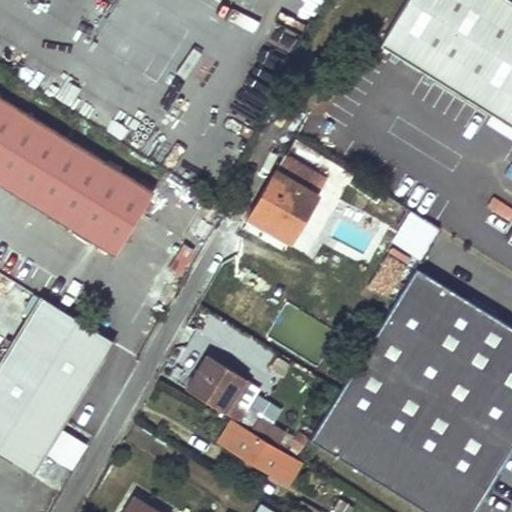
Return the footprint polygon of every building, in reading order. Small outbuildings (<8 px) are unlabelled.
[(511,0),(406,0),(380,43),(511,124),(511,226),(504,239),(511,243),(511,0)] [(0,99),(0,188),(110,257),(150,193),(0,99)] [(327,177),(286,153),(249,216),(291,240),(327,177)] [(335,238),(366,250),(372,235),(341,223),(335,238)] [(404,265),(386,255),(369,285),(387,295),(404,265)] [(511,329),(412,268),(306,440),(422,511),(469,511),(509,447),(508,439),(511,433),(511,329)] [(112,345),(0,275),(0,454),(32,475),(112,345)] [(241,378),(205,356),(185,390),(235,421),(242,409),(234,403),(227,399),(241,378)] [(246,382),(241,378),(227,399),(234,403),(246,382)] [(297,462),(231,422),(221,440),(285,480),(297,462)] [(63,427),(48,453),(73,468),(88,441),(63,427)] [(147,511),(119,494),(107,511),(147,511)] [(276,511),(254,498),(245,511),(276,511)] [(312,508),(300,500),(292,511),(310,511),(312,508)]
